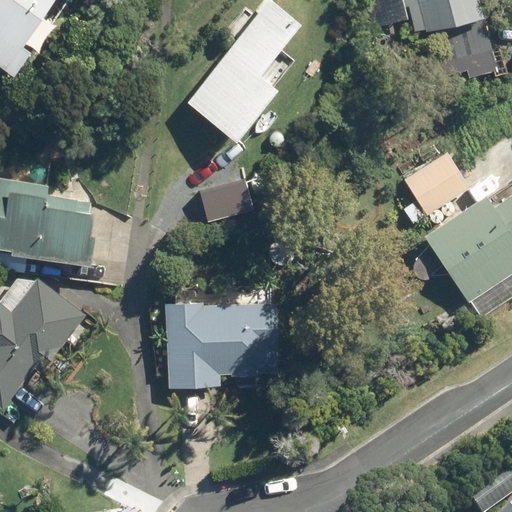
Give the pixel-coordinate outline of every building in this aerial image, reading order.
[(0,0),(0,66),(10,74),(26,52),(28,53),(65,0),(0,0)] [(273,0),(261,0),(185,99),(235,137),(273,88),(260,78),(303,22),(273,0)] [(482,15),(478,0),(399,0),(400,5),(407,4),(413,30),(423,28),(424,30),(482,15)] [(453,28),(441,31),(443,43),(455,40),(453,28)] [(451,45),(427,54),(437,82),(477,68),(471,51),(454,56),(451,45)] [(404,177),(416,199),(404,206),(412,221),(468,188),(447,152),(404,177)] [(0,249),(9,250),(8,252),(86,263),(90,233),(88,233),(92,201),(45,195),(47,181),(0,174),(0,249)] [(484,192),(423,233),(468,301),(470,299),(482,317),(511,297),(511,191),(492,204),(484,192)] [(0,406),(2,409),(34,366),(41,372),(84,313),(36,277),(32,283),(16,279),(0,300),(0,406)] [(259,375),(258,371),(276,371),(273,301),(201,304),(201,301),(164,303),(168,388),(218,385),(217,372),(230,372),(230,376),(259,375)] [(306,324),(303,339),(312,342),(315,325),(306,324)] [(508,506),(502,511),(511,511),(511,477),(505,468),(467,496),(478,511),(487,511),(503,501),(508,506)]
